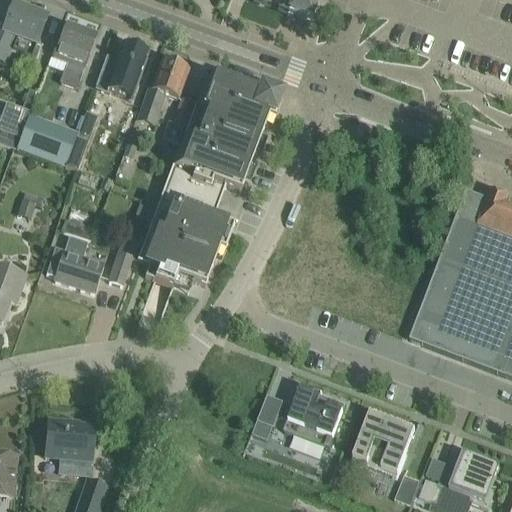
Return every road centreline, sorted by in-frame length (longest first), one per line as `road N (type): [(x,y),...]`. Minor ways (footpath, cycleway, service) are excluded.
road 1 (residential): [(228,301),(260,321),(511,417)]
road 2 (tertiary): [(325,92),(96,0)]
road 3 (residential): [(228,301),(269,227),(325,92)]
road 4 (tertiary): [(511,162),(325,92)]
road 5 (residential): [(0,384),(131,359),(179,371)]
road 6 (residential): [(132,511),(179,371)]
